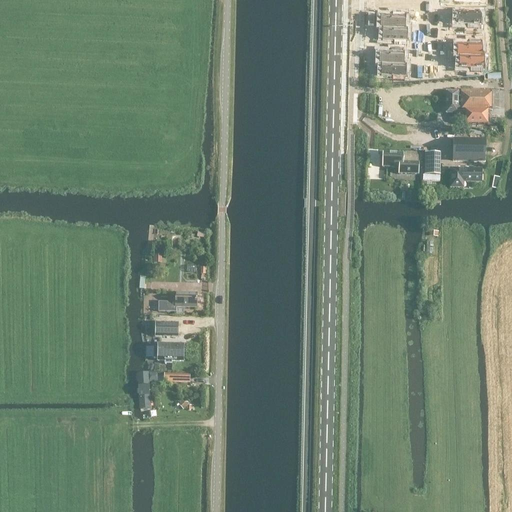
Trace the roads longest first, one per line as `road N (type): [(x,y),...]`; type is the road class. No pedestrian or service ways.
road 1 (primary): [(324,511),(336,0)]
road 2 (unclassified): [(215,511),(226,0)]
road 3 (residential): [(350,192),(355,0)]
road 4 (residential): [(507,155),(499,0)]
